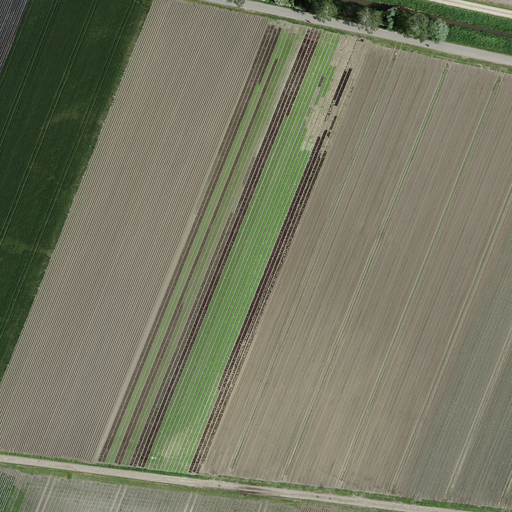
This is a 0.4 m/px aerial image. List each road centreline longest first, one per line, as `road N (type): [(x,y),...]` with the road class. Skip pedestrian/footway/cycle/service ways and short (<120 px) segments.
road 1 (track): [(455,511),(0,449)]
road 2 (track): [(511,66),(206,0)]
